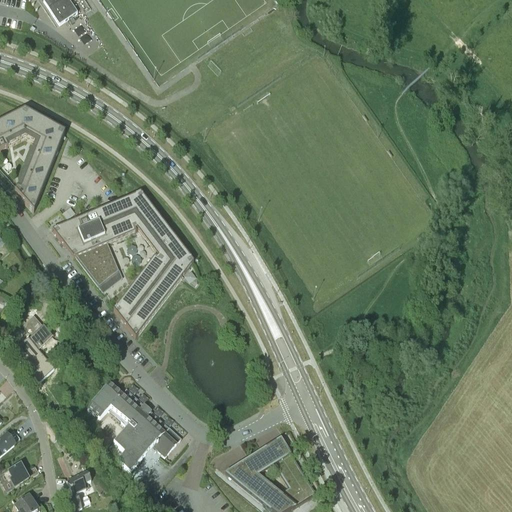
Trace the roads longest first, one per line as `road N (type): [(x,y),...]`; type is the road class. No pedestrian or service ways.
road 1 (unclassified): [(0,197),(122,358),(206,436)]
road 2 (primary): [(217,227),(122,124),(58,84),(0,61)]
road 3 (primary): [(314,399),(259,286),(217,227)]
road 4 (primary): [(217,227),(300,405)]
road 5 (residential): [(57,511),(34,417),(0,366)]
road 6 (primary): [(370,511),(314,399)]
